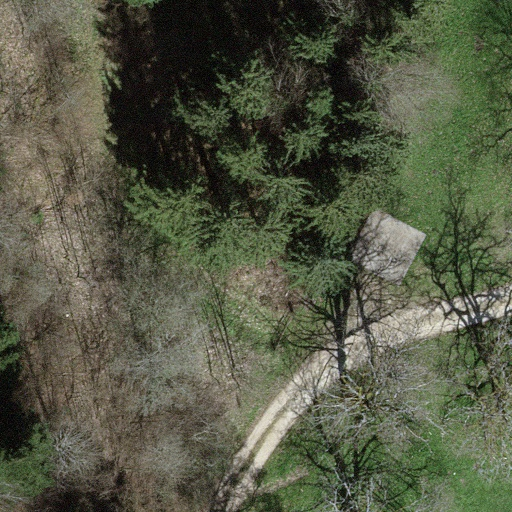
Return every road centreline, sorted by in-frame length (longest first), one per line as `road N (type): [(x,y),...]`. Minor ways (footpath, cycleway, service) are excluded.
road 1 (track): [(360,391),(222,333),(120,234),(77,88),(71,0)]
road 2 (track): [(511,297),(360,391),(269,511)]
